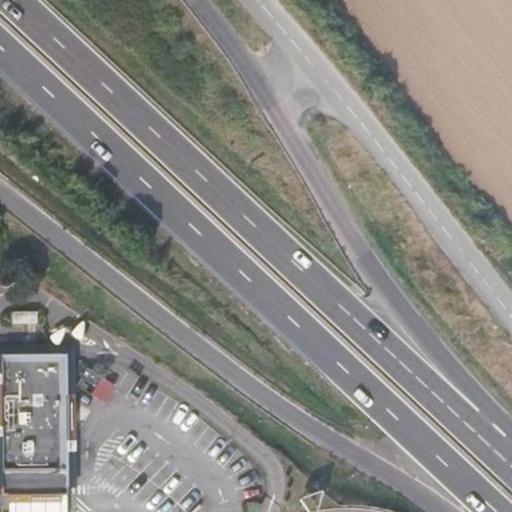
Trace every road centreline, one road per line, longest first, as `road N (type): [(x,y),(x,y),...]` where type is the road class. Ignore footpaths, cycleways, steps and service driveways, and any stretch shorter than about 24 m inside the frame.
road 1 (trunk): [(0,44),(501,511)]
road 2 (trunk): [(468,425),(9,0)]
road 3 (trunk): [(0,195),(300,421),(441,511)]
road 4 (trunk): [(468,425),(456,373),(357,251),(265,99)]
road 5 (unclassified): [(314,66),(511,315)]
road 6 (trunk): [(265,99),(194,0)]
